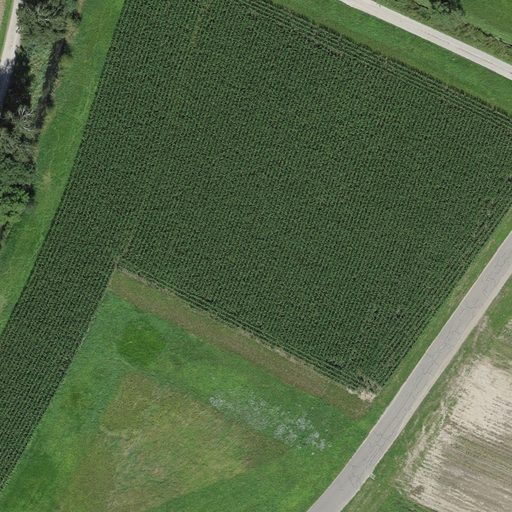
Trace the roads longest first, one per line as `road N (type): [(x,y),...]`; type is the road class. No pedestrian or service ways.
road 1 (track): [(511,258),(328,511)]
road 2 (track): [(352,0),(511,72)]
